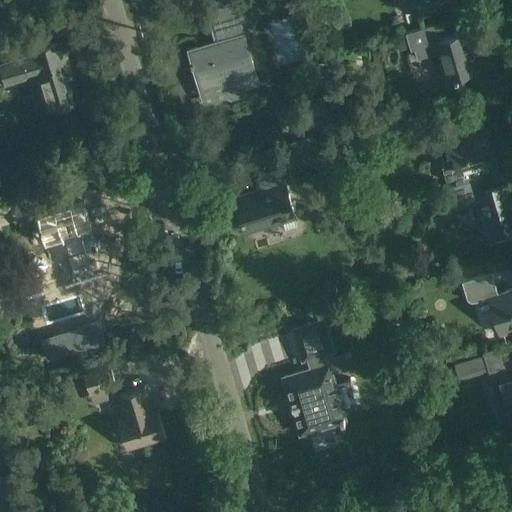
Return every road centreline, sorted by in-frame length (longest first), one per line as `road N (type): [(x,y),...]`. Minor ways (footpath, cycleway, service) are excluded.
road 1 (residential): [(263,511),(107,0)]
road 2 (residential): [(365,511),(511,470)]
